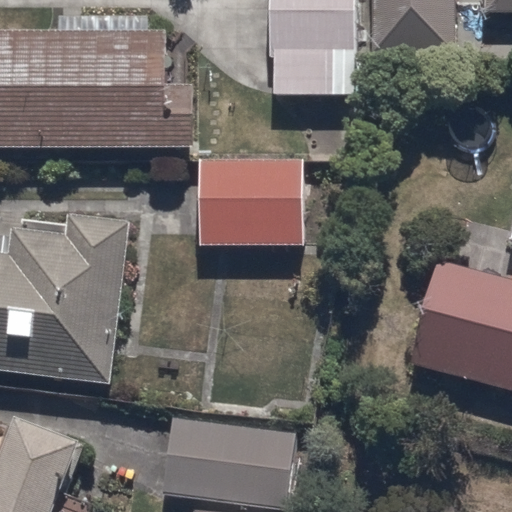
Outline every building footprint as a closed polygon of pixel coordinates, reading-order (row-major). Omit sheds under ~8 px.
[(274,0),(275,97),(363,96),(362,0),(274,0)] [(375,0),(375,50),(459,51),(459,0),(375,0)] [(511,0),(489,0),(489,12),(511,12),(511,0)] [(0,26),(0,145),(198,146),(199,83),(170,83),(170,27),(0,26)] [(204,161),(206,246),(311,243),(308,158),(204,161)] [(0,248),(0,370),(116,382),(133,216),(74,210),(71,235),(16,229),(14,250),(0,248)] [(511,280),(440,261),(413,362),(511,388),(511,280)] [(175,411),(167,494),(296,508),(305,425),(175,411)] [(0,455),(0,511),(98,511),(103,499),(73,487),(92,437),(24,412),(7,458),(0,455)]
